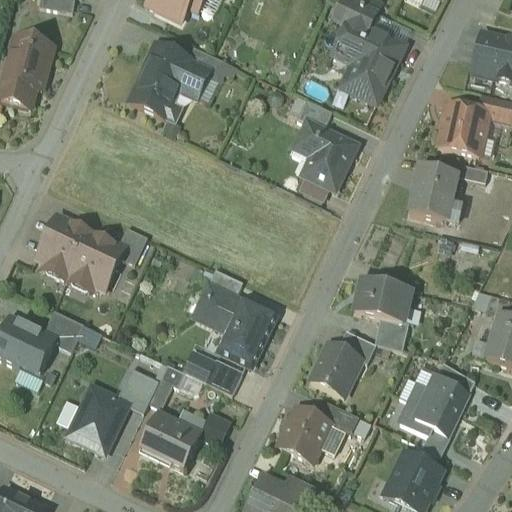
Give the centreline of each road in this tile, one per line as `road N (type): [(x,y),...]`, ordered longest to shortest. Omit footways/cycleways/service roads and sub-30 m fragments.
road 1 (residential): [(0,453),(127,511),(217,511),(464,0)]
road 2 (residential): [(119,0),(37,172)]
